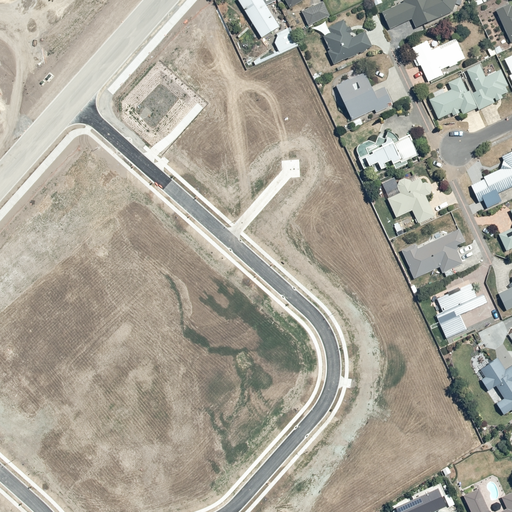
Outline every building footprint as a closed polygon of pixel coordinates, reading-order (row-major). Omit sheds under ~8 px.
[(237,0),(261,38),(279,26),(267,6),(276,0),(237,0)] [(283,0),(290,9),(304,0),(283,0)] [(322,0),(302,10),(309,25),(330,15),(322,0)] [(403,0),(405,1),(381,12),(390,30),(413,18),(417,27),(453,11),(457,1),(455,0),(403,0)] [(509,3),(495,10),(511,45),(511,43),(511,5),(511,6),(509,3)] [(332,64),(333,64),(358,54),(357,52),(372,46),(367,31),(351,37),(345,19),(327,26),(330,33),(322,36),(327,50),(332,64)] [(288,29),(277,33),(275,41),(278,50),(294,44),(288,29)] [(435,39),(415,47),(416,49),(414,50),(420,65),(427,81),(443,75),(441,70),(466,59),(457,37),(438,45),(435,39)] [(462,76),(476,108),(478,111),(494,103),(494,101),(502,97),(501,95),(510,90),(500,70),(485,77),(478,64),(460,73),(462,76)] [(335,85),(351,120),(375,110),(376,113),(391,106),(390,104),(394,102),(387,88),(375,93),(365,71),(335,85)] [(476,108),(462,76),(447,83),(449,88),(446,90),(445,87),(433,93),(434,95),(428,98),(438,119),(451,112),(452,115),(459,112),(461,115),(476,108)] [(364,159),(367,166),(376,163),(379,169),(392,164),(394,169),(408,163),(407,160),(419,155),(410,134),(398,139),(398,138),(397,138),(397,137),(397,136),(396,136),(396,135),(395,134),(395,133),(394,133),(394,132),(393,132),(392,131),(391,131),(390,130),(389,130),(388,130),(387,130),(386,130),(383,138),(376,135),(374,142),(368,138),(359,143),(356,148),(360,160),(364,159)] [(500,169),(470,185),(478,202),(483,200),(486,208),(502,201),(498,193),(511,186),(511,151),(501,157),(502,161),(500,169)] [(380,183),(395,217),(412,210),(417,222),(435,215),(426,195),(426,194),(427,194),(428,194),(428,193),(429,193),(429,192),(430,191),(430,190),(430,189),(430,188),(430,187),(429,186),(429,185),(428,185),(428,184),(427,184),(426,183),(425,183),(424,183),(423,183),(422,183),(421,178),(411,183),(408,177),(395,182),(394,178),(380,183)] [(511,227),(498,233),(506,251),(511,247),(511,206),(510,208),(511,213),(511,227)] [(400,222),(393,224),(397,236),(404,233),(400,222)] [(416,242),(400,250),(413,278),(438,267),(441,273),(444,272),(447,277),(455,274),(453,268),(461,264),(456,252),(457,245),(465,241),(459,228),(419,248),(416,242)] [(498,294),(505,310),(511,307),(511,277),(511,278),(511,280),(511,285),(509,287),(510,288),(498,294)] [(478,297),(471,283),(460,288),(459,286),(428,300),(446,339),(467,329),(461,315),(488,302),(484,294),(478,297)] [(485,377),(480,380),(488,392),(495,387),(503,398),(496,403),(504,415),(511,410),(511,364),(506,369),(498,357),(480,369),(485,377)] [(394,453),(380,422),(362,430),(367,441),(331,456),(340,477),(394,453)] [(239,455),(231,438),(215,445),(223,462),(239,455)] [(490,511),(479,487),(463,494),(470,511),(511,511),(511,491),(500,497),(506,509),(498,511),(490,511)]
